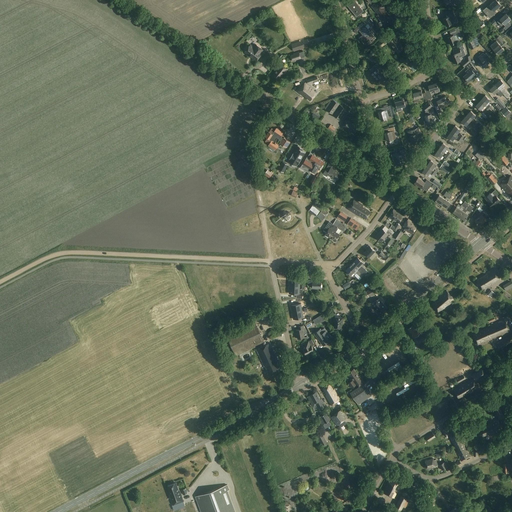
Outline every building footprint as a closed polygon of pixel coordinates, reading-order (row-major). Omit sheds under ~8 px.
[(364,11),(354,0),(352,0),(350,3),(352,5),(349,7),(357,17),(364,11)] [(387,7),(380,0),(379,0),(372,6),(381,16),(379,18),(385,26),(392,20),(384,10),(387,7)] [(495,0),(494,2),(492,0),(491,0),(486,5),(489,8),(491,6),(494,10),(501,5),(496,0),(495,0)] [(448,17),(443,19),(447,26),(452,24),(453,25),(455,24),(458,22),(455,15),(453,9),(451,10),(445,12),(448,17)] [(511,19),(506,14),(503,17),(501,15),(496,18),(498,21),(497,21),(502,26),(511,19)] [(366,25),(363,22),(354,30),(356,33),(359,31),(361,33),(363,35),(359,38),(364,44),(374,36),(365,26),(366,25)] [(460,33),(458,28),(450,31),(452,36),(448,38),(451,45),(457,43),(454,36),(460,33)] [(507,44),(500,36),(496,39),(497,40),(491,46),(494,50),(498,55),(504,49),(503,48),(507,44)] [(398,40),(395,37),(389,43),(391,46),(392,46),(397,53),(404,47),(398,41),(398,40)] [(387,44),(383,39),(377,43),(381,49),(387,44)] [(476,47),(473,39),(467,41),(471,49),(476,47)] [(305,48),(303,43),(292,46),(294,52),(305,48)] [(263,50),(256,45),(254,48),(251,45),(245,52),(246,52),(246,53),(248,54),(249,54),(252,57),(256,61),(261,55),(264,57),(262,60),(266,64),(273,56),(268,52),(266,54),(263,51),(263,50)] [(461,53),(459,47),(454,50),(456,54),(452,56),(455,63),(461,61),(458,54),(461,53)] [(305,57),(303,51),(291,56),(292,61),(305,57)] [(491,57),(486,51),(484,53),(483,53),(478,57),(482,61),(479,63),(483,68),(489,62),(487,61),(491,57)] [(416,59),(413,55),(408,60),(406,62),(411,68),(413,66),(417,70),(422,65),(416,58),(416,59)] [(465,78),(462,80),(466,84),(472,80),(471,78),(474,75),(475,74),(474,72),(476,70),(472,66),(473,65),(471,63),(466,67),(468,70),(466,72),(467,73),(467,74),(464,76),(465,78)] [(288,70),(281,64),(276,69),(277,70),(273,75),(279,80),(283,74),(284,75),(288,70)] [(388,76),(377,64),(370,69),(381,82),(388,76)] [(501,80),(495,84),(507,98),(510,95),(503,87),(505,85),(501,80)] [(425,91),(430,99),(432,98),(430,91),(435,90),(435,93),(440,91),(439,88),(438,88),(437,83),(428,85),(430,89),(425,91)] [(507,98),(495,84),(490,89),(494,94),(497,92),(501,97),(504,94),(507,98)] [(311,90),(304,85),(298,92),(302,95),(303,94),(310,100),(315,95),(310,91),(311,90)] [(430,99),(425,91),(426,92),(422,93),(421,91),(413,93),(415,99),(413,99),(414,103),(420,101),(419,98),(423,97),(424,100),(430,99)] [(485,95),(481,100),(485,105),(490,100),(485,95)] [(447,101),(445,97),(438,100),(436,97),(432,101),(435,106),(439,104),(440,106),(442,105),(443,107),(451,103),(449,99),(447,101)] [(506,106),(499,98),(496,100),(503,109),(506,106)] [(348,110),(334,100),(330,106),(328,105),(325,109),(341,120),(348,110)] [(404,102),(404,100),(395,102),(397,107),(396,107),(397,111),(402,110),(401,107),(405,106),(407,111),(410,110),(407,101),(404,102)] [(485,105),(481,100),(476,106),(481,110),(485,105)] [(432,106),(430,102),(423,108),(426,111),(425,111),(426,115),(425,116),(426,120),(424,120),(426,125),(434,123),(431,115),(434,114),(432,106)] [(389,110),(388,106),(381,108),(382,111),(379,112),(381,120),(389,118),(387,110),(389,110)] [(506,117),(511,112),(508,108),(502,112),(506,117)] [(466,116),(471,120),(476,115),(471,111),(466,116)] [(471,120),(466,116),(461,121),(466,126),(471,120)] [(358,128),(347,121),(342,127),(347,130),(347,129),(354,134),(358,128)] [(451,131),(457,135),(461,129),(455,126),(451,131)] [(395,131),(394,127),(389,129),(390,132),(385,133),(387,141),(396,139),(394,131),(395,131)] [(284,133),(276,128),(275,130),(271,128),(265,137),(267,139),(266,141),(269,144),(268,145),(270,147),(269,149),(274,153),(276,150),(276,151),(281,144),(287,148),(290,142),(282,136),(284,133)] [(420,136),(419,129),(415,130),(408,132),(409,136),(411,136),(413,144),(419,142),(418,136),(420,136)] [(457,135),(451,131),(447,137),(452,141),(457,135)] [(439,149),(444,153),(448,147),(443,143),(439,149)] [(300,147),(298,146),(291,156),(292,157),(290,158),(290,159),(291,163),(294,165),(298,164),(306,153),(302,151),(303,150),(300,148),(300,147)] [(392,154),(396,166),(404,163),(403,160),(406,159),(405,157),(405,155),(408,154),(406,149),(403,150),(400,151),(400,152),(392,154)] [(440,158),(444,153),(439,149),(435,155),(440,158)] [(485,156),(480,150),(475,155),(481,160),(485,156)] [(313,165),(314,164),(318,158),(312,155),(311,158),(308,156),(301,167),(305,170),(307,167),(306,167),(309,163),(313,165)] [(509,163),(503,155),(498,158),(505,166),(509,163)] [(313,165),(311,168),(317,172),(320,168),(324,162),(318,158),(314,164),(313,165)] [(427,166),(437,173),(438,171),(436,170),(437,168),(434,167),(436,164),(431,160),(427,166)] [(288,164),(283,161),(278,170),(284,173),(288,164)] [(451,170),(442,164),(440,168),(448,174),(451,170)] [(437,173),(427,166),(423,172),(428,176),(430,173),(432,175),(433,174),(435,176),(437,173)] [(334,168),(331,167),(330,170),(327,168),(323,174),(327,176),(328,174),(337,180),(341,174),(334,169),(334,168)] [(273,174),(268,170),(264,174),(268,178),(269,177),(270,178),(273,174)] [(317,172),(311,182),(314,184),(320,174),(317,172)] [(498,181),(492,174),(487,178),(493,185),(498,181)] [(425,182),(418,178),(415,183),(422,187),(423,186),(426,188),(428,185),(430,187),(432,184),(426,180),(425,182)] [(511,197),(511,187),(507,182),(509,181),(507,179),(500,185),(508,194),(508,193),(511,197)] [(465,189),(458,199),(461,201),(468,191),(465,189)] [(490,193),(485,198),(488,202),(493,207),(500,201),(497,197),(500,195),(495,190),(493,192),(495,196),(493,197),(490,193)] [(441,204),(445,199),(439,195),(436,201),(441,204)] [(451,203),(445,199),(441,204),(447,208),(451,203)] [(363,206),(354,200),(348,209),(360,216),(361,215),(366,219),(371,212),(362,207),(363,206)] [(453,212),(459,216),(466,205),(464,203),(461,207),(458,204),(453,212)] [(313,205),(309,211),(316,216),(320,210),(313,205)] [(466,205),(459,216),(465,220),(469,215),(465,213),(468,209),(471,211),(473,207),(470,205),(469,207),(466,205)] [(398,212),(394,209),(389,217),(394,220),(394,219),(400,222),(403,216),(398,213),(398,212)] [(488,216),(483,210),(478,214),(480,216),(475,220),(480,226),(487,220),(485,219),(488,216)] [(289,212),(285,212),(283,214),(283,217),(286,220),(289,220),(291,217),(291,214),(289,212)] [(327,232),(325,234),(331,238),(337,228),(337,227),(340,223),(341,222),(336,219),(333,224),(329,221),(324,230),(327,232)] [(406,230),(411,234),(417,227),(410,222),(411,221),(408,219),(403,226),(407,229),(406,230)] [(340,223),(337,227),(344,231),(346,227),(340,223)] [(400,225),(397,223),(395,226),(392,225),(390,228),(396,232),(400,225)] [(337,228),(331,238),(336,241),(340,235),(336,232),(338,229),(337,228)] [(394,232),(390,228),(387,232),(382,229),(376,237),(381,242),(387,235),(390,238),(394,232)] [(403,232),(398,229),(394,237),(398,240),(403,232)] [(375,251),(369,245),(366,248),(367,250),(364,253),(369,258),(375,251)] [(386,262),(390,265),(394,260),(390,257),(386,262)] [(352,264),(364,276),(368,271),(361,265),(363,263),(358,258),(352,264)] [(413,288),(416,286),(400,263),(391,270),(392,271),(388,274),(402,293),(406,289),(408,291),(413,287),(413,288)] [(364,276),(352,264),(346,270),(351,275),(353,273),(355,274),(357,273),(362,278),(364,276)] [(501,280),(494,268),(485,274),(486,275),(477,280),(483,289),(492,284),(492,285),(501,280)] [(316,281),(316,280),(309,280),(309,286),(313,286),(313,288),(321,288),(321,281),(316,281)] [(511,284),(511,282),(503,286),(506,292),(511,288),(511,284)] [(378,293),(375,287),(366,292),(369,297),(378,293)] [(495,294),(490,289),(486,293),(489,297),(490,296),(492,298),(495,294)] [(455,300),(447,291),(440,297),(440,298),(432,305),(439,313),(448,305),(449,305),(455,300)] [(388,309),(379,298),(371,305),(375,310),(376,309),(381,314),(388,309)] [(301,304),(291,306),(293,311),(292,312),(292,313),(302,311),(301,304)] [(302,311),(292,313),(292,315),(293,314),(294,320),(304,318),(302,311)] [(324,321),(322,316),(314,320),(316,324),(324,321)] [(343,318),(335,317),(334,321),(335,321),(334,327),(341,328),(342,322),(343,322),(343,318)] [(510,331),(505,319),(490,326),(491,327),(473,335),(478,345),(510,331)] [(265,343),(255,323),(227,336),(236,356),(265,343)] [(419,331),(414,324),(408,329),(413,335),(412,336),(415,338),(417,336),(419,339),(418,340),(420,343),(426,337),(420,330),(419,331)] [(304,329),(304,326),(298,327),(299,330),(296,330),(298,339),(305,338),(303,329),(304,329)] [(321,329),(314,334),(323,346),(326,343),(327,344),(333,340),(324,328),(321,331),(321,329)] [(511,342),(511,334),(496,344),(500,350),(511,342)] [(314,345),(312,340),(302,345),(304,349),(303,349),(306,355),(314,351),(312,346),(314,345)] [(281,366),(270,343),(256,349),(265,367),(266,367),(269,374),(278,370),(277,368),(281,366)] [(486,375),(482,368),(472,374),(474,378),(454,390),(458,398),(468,392),(470,392),(470,393),(479,388),(476,381),(486,375)] [(361,379),(354,369),(348,373),(351,378),(350,378),(352,381),(348,383),(352,388),(356,385),(355,383),(356,382),(360,387),(351,393),(358,404),(372,395),(364,384),(363,384),(360,379),(361,379)] [(333,390),(330,385),(323,389),(327,395),(326,396),(331,405),(340,400),(334,389),(333,390)] [(321,400),(316,392),(308,397),(310,400),(309,400),(313,407),(316,405),(319,410),(326,406),(322,399),(321,400)] [(267,409),(275,402),(274,401),(265,407),(267,409)] [(499,420),(505,417),(500,407),(494,410),(499,420)] [(342,409),(330,417),(337,426),(348,417),(342,409)] [(330,420),(326,413),(318,418),(322,425),(330,420)] [(502,429),(498,419),(490,422),(491,424),(480,429),(483,436),(491,433),(492,434),(502,429)] [(436,437),(433,432),(426,437),(429,442),(436,437)] [(456,447),(463,443),(461,438),(461,437),(458,432),(450,437),(453,443),(454,443),(456,447)] [(327,442),(323,434),(317,436),(322,445),(327,442)] [(463,443),(456,447),(459,453),(458,454),(462,461),(471,457),(467,449),(463,443)] [(434,461),(433,459),(425,461),(428,469),(435,467),(437,466),(436,466),(438,466),(437,460),(434,461)] [(462,465),(459,460),(457,461),(458,462),(454,464),(456,468),(462,465)] [(448,467),(445,462),(439,465),(442,471),(448,467)] [(404,478),(395,473),(389,483),(388,482),(383,492),(394,498),(399,488),(398,488),(404,478)] [(423,483),(415,479),(412,485),(421,488),(423,483)] [(180,493),(176,483),(167,486),(171,497),(174,505),(183,501),(180,492),(180,493)] [(229,490),(227,485),(196,497),(197,497),(202,511),(234,511),(227,491),(229,490)] [(339,487),(333,491),(342,504),(348,499),(339,487)] [(435,505),(432,495),(426,497),(429,507),(435,505)] [(401,496),(396,507),(400,509),(399,511),(401,511),(403,507),(405,508),(409,501),(402,496),(401,496)]
